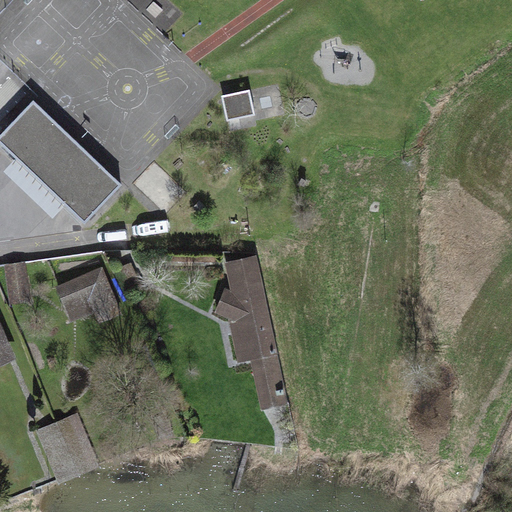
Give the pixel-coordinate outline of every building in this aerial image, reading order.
[(254,116),(249,92),(222,97),(227,122),(254,116)] [(0,136),(0,142),(87,225),(123,187),(33,101),(0,136)] [(226,263),(230,288),(225,286),(214,312),(229,319),(237,361),(250,358),(259,405),(285,400),(257,257),(226,263)] [(11,300),(30,297),(25,263),(6,266),(11,300)] [(101,268),(57,287),(75,330),(119,311),(101,268)] [(0,362),(13,357),(0,328),(0,362)] [(79,413),(37,430),(57,478),(99,461),(79,413)]
